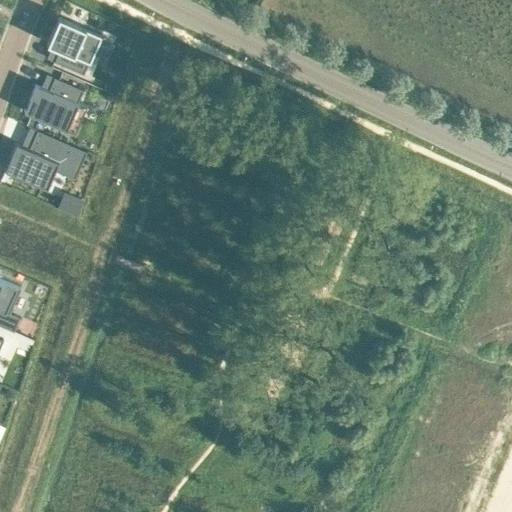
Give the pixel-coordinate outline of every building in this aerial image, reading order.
[(58,15),(46,42),(51,44),(59,47),(53,60),(83,73),(100,33),(58,15)] [(35,83),(23,109),(74,132),(86,105),(77,101),(83,88),(53,76),(48,88),(40,85),(35,83)] [(15,141),(3,168),(46,186),(54,168),(74,177),(86,150),(36,128),(28,147),(21,143),(15,141)] [(511,242),(493,292),(511,299),(511,242)] [(0,277),(0,324),(13,330),(19,316),(9,311),(20,286),(0,277)] [(511,299),(493,292),(472,348),(503,359),(510,340),(511,340),(511,299)] [(437,404),(437,406),(480,422),(480,423),(494,387),(451,370),(438,404),(437,404)] [(423,438),(423,440),(466,457),(480,422),(437,406),(424,438),(423,438)] [(409,472),(409,474),(452,491),(453,491),(466,457),(423,440),(410,472),(409,472)] [(396,506),(395,508),(404,511),(443,511),(452,491),(409,474),(396,507),(396,506)]
